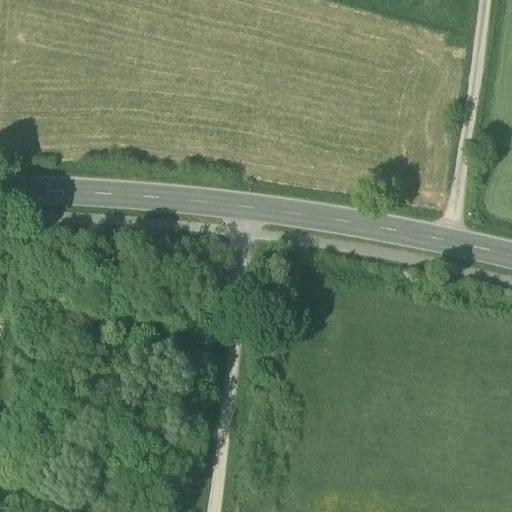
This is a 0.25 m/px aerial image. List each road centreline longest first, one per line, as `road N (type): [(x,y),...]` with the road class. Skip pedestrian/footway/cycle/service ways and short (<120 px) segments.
road 1 (unclassified): [(214,511),(252,209)]
road 2 (secondary): [(511,259),(252,209)]
road 3 (secondary): [(252,209),(0,193)]
road 4 (track): [(451,242),(486,0)]
